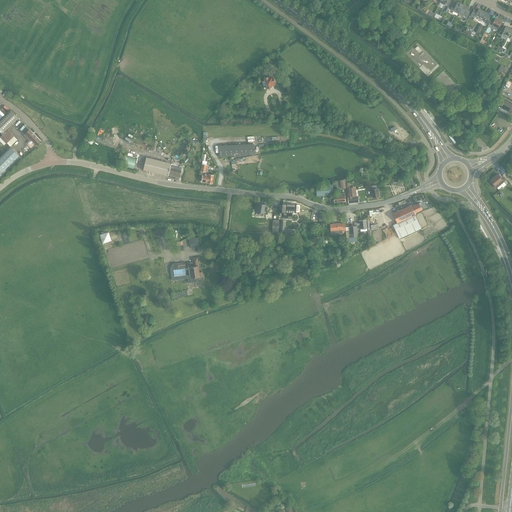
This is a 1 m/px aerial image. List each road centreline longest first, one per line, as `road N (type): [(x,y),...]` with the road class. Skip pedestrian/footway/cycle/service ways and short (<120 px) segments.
road 1 (unclassified): [(50,162),(327,209),(422,188)]
road 2 (primary): [(429,130),(381,77),(277,0)]
road 3 (track): [(73,162),(139,1)]
